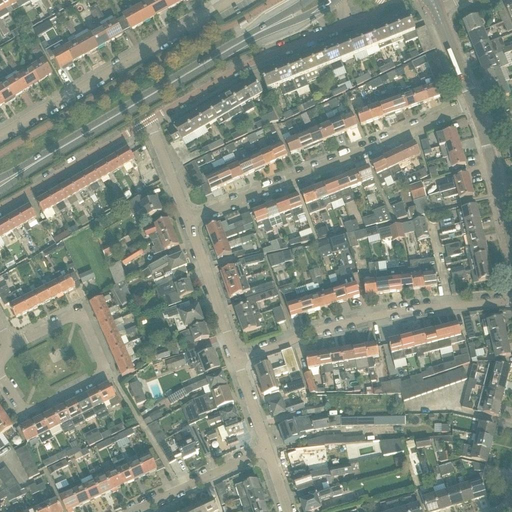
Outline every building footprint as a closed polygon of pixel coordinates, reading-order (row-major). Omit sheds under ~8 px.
[(0,0),(0,20),(9,15),(6,10),(0,0)] [(14,0),(0,0),(6,10),(11,7),(14,12),(17,10),(19,9),(14,0)] [(14,0),(19,9),(17,10),(22,18),(24,16),(23,15),(25,13),(22,7),(30,2),(28,0),(14,0)] [(146,0),(148,4),(155,17),(168,10),(162,0),(146,0)] [(162,0),(168,10),(180,3),(178,0),(162,0)] [(44,2),(42,3),(47,11),(49,10),(51,8),(47,2),(45,4),(44,2)] [(155,17),(148,4),(136,10),(143,24),(155,17)] [(95,16),(93,17),(97,25),(99,24),(102,23),(100,19),(104,17),(97,6),(94,8),(98,16),(96,17),(95,16)] [(98,16),(94,8),(89,11),(93,17),(95,16),(96,17),(98,16)] [(136,10),(123,17),(131,30),(143,24),(136,10)] [(506,23),(508,22),(503,12),(499,14),(503,23),(505,21),(506,23)] [(428,33),(426,27),(415,32),(409,16),(396,22),(404,41),(405,44),(418,39),(417,37),(428,33)] [(483,31),(481,27),(478,18),(464,23),(469,36),(483,31)] [(511,30),(511,29),(508,22),(506,23),(505,21),(503,23),(508,33),(511,30)] [(49,22),(39,27),(39,28),(43,35),(53,29),(49,22)] [(122,35),(115,22),(102,29),(110,42),(122,35)] [(404,41),(396,22),(384,26),(392,46),(404,41)] [(95,26),(98,31),(90,36),(97,49),(110,42),(102,29),(99,24),(97,25),(95,26)] [(392,46),(384,26),(372,31),(378,47),(378,46),(380,51),(392,46)] [(8,34),(5,28),(3,29),(2,27),(0,28),(0,29),(4,36),(8,34)] [(378,47),(372,31),(359,36),(366,51),(378,47)] [(488,44),(483,31),(469,36),(474,49),(488,44)] [(430,39),(428,33),(417,37),(418,39),(419,43),(430,39)] [(97,49),(90,36),(78,42),(85,56),(97,49)] [(359,36),(347,41),(353,56),(354,56),(356,63),(368,58),(365,52),(366,51),(359,36)] [(432,44),(430,39),(419,43),(421,49),(432,44)] [(353,56),(347,41),(335,46),(341,61),(353,56)] [(488,44),(474,49),(479,62),(501,54),(496,41),(488,44)] [(65,49),(54,56),(46,42),(41,45),(50,60),(54,58),(60,69),(73,62),(65,49)] [(78,42),(65,49),(73,62),(85,56),(78,42)] [(432,44),(421,49),(424,54),(435,50),(432,44)] [(36,59),(44,55),(38,45),(31,50),(36,59)] [(335,46),(323,51),(331,73),(344,68),(341,61),(335,46)] [(501,51),(500,52),(501,54),(502,54),(503,56),(504,56),(511,52),(511,50),(511,47),(510,47),(501,51)] [(331,73),(323,51),(310,56),(319,78),(331,73)] [(416,52),(409,55),(412,60),(419,57),(416,52)] [(436,53),(425,57),(427,63),(438,59),(436,53)] [(501,54),(479,62),(485,75),(499,70),(508,66),(504,56),(503,56),(502,54),(501,54)] [(412,60),(409,55),(403,58),(405,63),(412,60)] [(319,78),(310,56),(298,61),(307,83),(307,82),(319,78)] [(13,66),(15,64),(10,57),(6,59),(10,65),(12,64),(13,66)] [(425,57),(412,64),(415,70),(419,69),(427,64),(427,63),(425,57)] [(438,59),(427,63),(427,64),(429,69),(440,65),(438,59)] [(298,61),(286,66),(296,91),(309,86),(307,82),(307,83),(298,61)] [(31,69),(39,82),(51,75),(44,62),(31,69)] [(393,63),(386,66),(388,71),(395,68),(393,63)] [(12,64),(10,65),(14,73),(19,71),(15,64),(13,66),(12,64)] [(442,70),(440,65),(429,69),(431,74),(442,70)] [(296,91),(286,66),(274,71),(280,86),(284,96),(296,91)] [(388,71),(386,66),(379,70),(381,75),(388,71)] [(31,69),(19,77),(27,89),(39,82),(31,69)] [(444,76),(442,70),(431,74),(433,78),(433,80),(444,76)] [(499,70),(485,75),(490,88),(504,83),(499,70)] [(280,86),(274,71),(261,76),(267,91),(280,86)] [(362,78),(364,83),(371,79),(369,75),(362,78)] [(446,81),(444,76),(433,80),(435,86),(446,81)] [(19,77),(8,84),(15,97),(27,89),(19,77)] [(364,83),(362,78),(355,81),(357,86),(364,83)] [(433,80),(433,78),(421,82),(422,84),(421,84),(424,89),(428,102),(440,98),(435,86),(433,80)] [(15,97),(8,84),(5,79),(0,82),(0,98),(4,104),(8,101),(11,102),(15,100),(15,97)] [(254,80),(242,87),(250,101),(262,94),(254,80)] [(504,83),(490,88),(495,102),(509,96),(504,83)] [(424,89),(421,84),(410,88),(413,93),(417,106),(428,102),(424,89)] [(345,86),(338,89),(340,94),(347,91),(345,86)] [(242,87),(231,93),(242,113),(243,116),(255,109),(250,101),(242,87)] [(410,88),(399,92),(406,110),(417,106),(413,93),(410,88)] [(340,94),(338,89),(331,93),(333,98),(340,94)] [(398,89),(397,89),(392,91),(394,95),(388,97),(390,101),(395,114),(406,110),(399,92),(398,89)] [(231,93),(219,100),(230,120),(242,113),(231,93)] [(321,98),(314,101),(316,106),(323,102),(321,98)] [(219,100),(208,107),(216,121),(223,117),(226,122),(230,120),(219,100)] [(314,101),(302,107),(304,112),(316,106),(314,101)] [(390,101),(379,105),(384,118),(395,114),(390,101)] [(379,105),(368,109),(372,122),(384,118),(379,105)] [(208,107),(196,113),(205,128),(207,131),(211,129),(209,125),(216,121),(208,107)] [(302,107),(290,112),(293,117),(304,112),(302,107)] [(368,109),(356,113),(361,126),(372,122),(368,109)] [(293,117),(290,112),(283,116),(286,120),(293,117)] [(205,128),(196,113),(185,120),(193,134),(205,128)] [(274,113),(261,119),(262,122),(264,127),(272,123),(278,122),(274,113)] [(346,132),(341,120),(338,114),(336,116),(335,118),(328,121),(330,124),(335,137),(346,132)] [(352,115),(341,120),(346,132),(357,127),(352,115)] [(193,134),(185,120),(173,127),(176,131),(169,135),(174,143),(170,145),(174,150),(184,144),(182,141),(193,134)] [(330,124),(319,129),(324,141),(335,137),(330,124)] [(319,129),(308,133),(313,146),(324,141),(319,129)] [(245,130),(238,133),(240,138),(248,134),(245,130)] [(459,142),(455,131),(437,136),(440,148),(446,146),(459,142)] [(288,134),(283,137),(285,143),(291,155),(302,150),(297,138),(294,132),(288,134)] [(302,136),(297,138),(302,150),(313,146),(308,133),(306,132),(302,134),(302,136)] [(428,140),(421,142),(423,148),(424,152),(429,150),(430,150),(428,140)] [(221,141),(214,144),(216,149),(224,146),(221,141)] [(459,142),(446,146),(440,148),(443,159),(449,157),(462,154),(459,142)] [(184,144),(174,150),(177,155),(187,149),(184,144)] [(414,144),(403,149),(409,161),(420,156),(414,144)] [(281,145),(270,150),(276,162),(287,157),(281,145)] [(122,168),(123,167),(130,163),(134,170),(138,167),(127,149),(116,156),(122,168)] [(187,149),(177,155),(180,161),(190,155),(187,149)] [(403,149),(393,154),(398,166),(409,161),(403,149)] [(265,167),(259,155),(257,150),(247,155),(254,172),(265,167)] [(276,162),(270,150),(259,155),(265,167),(276,162)] [(197,151),(190,155),(193,160),(199,156),(197,151)] [(242,157),(235,160),(244,177),(254,172),(247,155),(245,152),(241,154),(242,157)] [(398,166),(393,154),(382,159),(391,178),(394,184),(399,182),(396,175),(401,173),(398,166)] [(465,166),(462,154),(449,157),(452,169),(465,166)] [(190,155),(180,161),(183,166),(193,160),(190,155)] [(116,156),(104,163),(111,174),(112,174),(119,170),(123,176),(127,174),(123,167),(122,168),(116,156)] [(204,158),(202,159),(206,165),(207,165),(211,163),(208,156),(204,158)] [(391,178),(382,159),(371,164),(381,186),(385,184),(384,181),(391,178)] [(244,177),(235,160),(225,165),(225,166),(233,182),(244,177)] [(194,162),(184,168),(187,174),(197,169),(194,162)] [(104,163),(93,169),(100,181),(101,180),(108,176),(113,185),(117,182),(112,174),(111,174),(104,163)] [(220,167),(214,170),(222,187),(233,182),(225,166),(220,168),(220,167)] [(375,185),(368,168),(357,172),(362,185),(364,190),(375,185)] [(438,178),(437,173),(435,168),(428,169),(431,180),(438,178)] [(93,169),(82,176),(89,188),(90,187),(97,183),(102,191),(106,189),(101,180),(100,181),(93,169)] [(197,169),(187,174),(189,179),(200,174),(197,169)] [(425,169),(416,174),(419,180),(424,178),(427,177),(425,169)] [(214,170),(203,175),(211,192),(222,187),(214,170)] [(357,172),(346,177),(351,189),(362,185),(357,172)] [(200,174),(189,179),(192,185),(203,180),(200,174)] [(416,174),(411,176),(405,179),(409,187),(420,183),(416,174)] [(468,175),(447,181),(448,185),(438,188),(440,194),(442,194),(471,186),(468,175)] [(89,188),(82,176),(71,182),(77,194),(79,194),(86,189),(91,198),(95,196),(90,187),(89,188)] [(346,177),(335,181),(341,198),(352,194),(350,189),(351,189),(346,177)] [(203,180),(192,185),(195,190),(205,185),(203,180)] [(335,181),(324,185),(329,198),(331,205),(339,202),(338,200),(342,199),(341,198),(335,181)] [(71,182),(59,189),(66,201),(67,200),(74,196),(79,205),(84,202),(79,194),(77,194),(71,182)] [(421,183),(420,183),(409,187),(408,187),(413,202),(426,198),(421,183)] [(324,185),(312,190),(321,211),(326,209),(322,200),(329,198),(324,185)] [(474,196),(471,186),(442,194),(443,200),(458,195),(460,200),(474,196)] [(66,201),(59,189),(48,196),(55,207),(56,207),(63,203),(68,211),(72,209),(67,200),(66,201)] [(321,211),(312,190),(301,194),(309,215),(321,211)] [(129,192),(123,195),(126,200),(132,197),(129,192)] [(297,195),(286,200),(293,218),(295,223),(299,222),(298,218),(305,215),(297,195)] [(55,207),(48,196),(36,202),(43,214),(52,209),(57,218),(61,215),(56,207),(55,207)] [(132,216),(142,212),(144,219),(161,213),(156,200),(145,204),(143,198),(128,204),(132,216)] [(430,214),(426,198),(413,202),(418,218),(430,214)] [(293,218),(286,200),(275,204),(282,224),(283,227),(288,226),(286,220),(287,220),(289,220),(290,220),(292,218),(293,218)] [(418,218),(413,202),(414,205),(408,207),(409,213),(406,214),(407,217),(408,220),(418,218)] [(407,217),(406,214),(406,215),(402,203),(391,208),(397,221),(407,217)] [(275,204),(264,208),(271,228),(282,224),(279,216),(275,204)] [(27,223),(36,218),(29,206),(18,213),(24,225),(23,226),(27,232),(31,230),(27,223)] [(377,225),(378,224),(392,221),(386,207),(373,212),(375,216),(374,216),(377,225)] [(476,207),(462,211),(457,212),(460,224),(465,223),(479,220),(476,207)] [(264,208),(252,212),(258,229),(263,227),(266,234),(272,232),(271,228),(264,208)] [(18,213),(6,220),(13,232),(12,232),(17,241),(21,239),(16,230),(23,226),(24,225),(18,213)] [(253,224),(249,213),(240,217),(243,222),(228,228),(226,222),(220,225),(220,224),(206,229),(210,240),(235,230),(243,227),(253,224)] [(362,219),(363,221),(365,228),(375,226),(377,225),(374,216),(362,219)] [(425,219),(413,222),(415,232),(416,232),(418,242),(430,240),(425,219)] [(6,220),(0,223),(0,235),(2,238),(1,239),(6,248),(10,245),(5,237),(12,232),(13,232),(6,220)] [(100,220),(95,222),(99,229),(104,227),(100,220)] [(174,233),(169,220),(154,226),(155,227),(144,231),(146,237),(147,236),(152,242),(174,233)] [(441,229),(454,225),(453,220),(439,223),(441,229)] [(460,224),(459,224),(462,236),(468,235),(482,232),(482,231),(480,226),(479,220),(465,223),(460,224)] [(351,223),(355,233),(360,231),(356,221),(351,223)] [(413,222),(401,225),(403,235),(404,235),(415,232),(413,222)] [(351,223),(344,225),(348,235),(355,233),(351,223)] [(401,225),(390,228),(392,238),(392,241),(405,239),(404,235),(403,235),(401,225)] [(454,225),(441,229),(442,234),(456,231),(454,225)] [(319,239),(329,235),(326,228),(316,231),(319,239)] [(377,228),(366,231),(367,239),(379,236),(378,231),(377,228)] [(392,238),(390,228),(378,231),(379,236),(380,241),(392,238)] [(310,229),(298,232),(299,237),(311,235),(310,229)] [(235,230),(210,240),(214,250),(228,245),(226,240),(237,235),(235,230)] [(69,231),(59,236),(61,241),(71,235),(69,231)] [(367,239),(366,231),(365,231),(355,233),(348,235),(346,236),(350,248),(351,249),(358,247),(357,242),(367,239)] [(482,232),(468,235),(470,247),(484,244),(482,232)] [(174,233),(152,242),(154,248),(152,249),(152,250),(152,251),(154,256),(165,252),(179,246),(174,233)] [(238,240),(228,245),(214,250),(218,260),(231,255),(229,249),(241,245),(241,246),(255,241),(253,235),(238,240)] [(314,241),(312,235),(300,239),(302,244),(314,241)] [(346,236),(328,241),(332,254),(350,248),(346,236)] [(302,244),(300,238),(289,242),(290,246),(302,244)] [(280,240),(276,241),(280,251),(288,250),(286,244),(282,245),(280,240)] [(280,251),(276,241),(270,244),(273,253),(280,251)] [(331,251),(327,241),(316,246),(320,256),(331,251)] [(105,258),(118,252),(115,244),(102,250),(105,258)] [(446,252),(460,249),(458,244),(445,247),(446,252)] [(487,256),(484,244),(470,247),(473,259),(487,256)] [(55,245),(50,248),(42,253),(46,258),(58,250),(55,245)] [(460,249),(446,252),(448,258),(449,258),(461,255),(460,249)] [(121,262),(124,267),(143,255),(140,250),(121,262)] [(234,254),(235,259),(245,257),(243,251),(234,254)] [(292,259),(290,252),(282,254),(284,261),(292,259)] [(284,261),(282,254),(268,257),(272,269),(285,264),(284,261)] [(182,255),(168,261),(166,258),(148,269),(152,276),(165,269),(170,267),(172,273),(187,267),(182,255)] [(234,268),(220,273),(222,273),(223,276),(221,277),(224,286),(226,285),(246,279),(245,279),(251,277),(247,267),(266,262),(263,255),(232,263),(234,268)] [(487,256),(473,259),(468,260),(471,272),(490,268),(487,256)] [(29,270),(26,263),(20,267),(23,273),(29,270)] [(127,280),(120,263),(114,265),(115,266),(111,267),(112,268),(109,269),(115,286),(127,280)] [(379,273),(379,271),(378,263),(373,264),(376,282),(378,295),(390,293),(387,273),(379,273)] [(422,264),(425,289),(425,292),(431,291),(431,288),(437,287),(436,274),(437,274),(436,266),(428,267),(427,263),(422,263),(422,264)] [(373,264),(370,264),(368,265),(370,276),(363,277),(366,296),(378,295),(376,282),(373,264)] [(422,264),(416,265),(417,268),(410,269),(413,290),(425,289),(422,264)] [(452,276),(465,273),(464,267),(450,271),(452,276)] [(360,297),(353,275),(346,277),(343,268),(338,269),(339,271),(348,301),(360,297)] [(401,292),(398,268),(387,270),(387,273),(390,293),(401,292)] [(404,268),(398,268),(401,292),(413,290),(410,269),(404,270),(404,268)] [(493,280),(490,268),(471,272),(474,284),(493,280)] [(322,284),(320,277),(317,269),(313,270),(315,278),(318,286),(322,284)] [(66,270),(56,274),(52,276),(56,283),(57,283),(63,295),(81,286),(75,273),(69,276),(66,270)] [(313,270),(309,272),(312,280),(313,284),(314,287),(318,286),(315,278),(313,270)] [(335,273),(337,280),(337,283),(330,285),(331,287),(337,304),(348,301),(339,271),(335,273)] [(95,279),(92,272),(80,277),(83,284),(95,279)] [(465,273),(452,276),(453,282),(467,279),(465,273)] [(224,286),(227,295),(229,294),(230,296),(228,297),(229,300),(250,292),(246,279),(226,285),(224,286)] [(57,283),(56,283),(48,287),(45,280),(41,282),(44,289),(46,288),(52,300),(63,295),(57,283)] [(189,282),(175,287),(173,281),(156,290),(159,299),(165,297),(168,308),(181,303),(180,300),(194,295),(189,282)] [(263,294),(274,290),(272,282),(260,286),(263,294)] [(46,288),(44,289),(37,293),(33,286),(29,288),(32,295),(34,294),(40,306),(52,300),(46,288)] [(11,294),(7,287),(0,290),(0,299),(4,307),(9,305),(16,319),(29,312),(22,300),(21,301),(14,305),(9,294),(11,294)] [(337,304),(331,287),(320,291),(325,308),(337,304)] [(319,289),(308,293),(314,312),(325,308),(320,291),(319,289)] [(25,299),(22,292),(21,290),(17,292),(21,301),(22,300),(29,312),(40,306),(34,294),(32,295),(25,299)] [(263,294),(239,302),(241,308),(235,310),(239,322),(260,315),(256,304),(278,296),(276,290),(274,290),(263,294)] [(122,291),(116,295),(122,306),(128,303),(122,291)] [(296,296),(297,296),(296,293),(284,296),(291,319),(302,315),(298,302),(296,296)] [(314,312),(308,293),(297,296),(296,296),(298,302),(302,315),(314,312)] [(104,304),(111,301),(109,296),(90,304),(96,318),(108,312),(107,311),(104,304)] [(108,312),(96,318),(101,329),(113,324),(113,323),(109,315),(119,311),(117,307),(107,311),(108,312)] [(162,313),(164,320),(179,319),(180,322),(182,321),(185,328),(203,322),(198,307),(180,314),(177,307),(162,313)] [(286,322),(281,308),(273,311),(277,325),(286,322)] [(261,320),(260,315),(239,322),(243,334),(260,328),(258,321),(261,320)] [(491,335),(505,332),(502,319),(495,321),(494,316),(486,318),(487,321),(482,322),(483,329),(489,328),(491,335)] [(463,318),(469,340),(475,338),(470,317),(463,318)] [(122,319),(113,323),(113,324),(101,329),(106,341),(118,336),(118,335),(115,327),(124,323),(122,319)] [(450,326),(446,327),(451,346),(457,344),(455,339),(461,337),(457,322),(452,323),(450,326)] [(182,333),(179,335),(182,341),(184,340),(192,337),(194,344),(186,347),(185,347),(187,354),(204,347),(201,341),(209,339),(204,326),(182,333)] [(446,327),(435,330),(440,351),(452,348),(451,346),(446,327)] [(440,351),(435,330),(423,333),(428,354),(440,351)] [(118,336),(106,341),(111,353),(124,348),(123,347),(120,339),(127,336),(125,332),(118,335),(118,336)] [(491,335),(492,341),(486,343),(487,348),(488,348),(507,344),(505,332),(491,335)] [(423,333),(412,336),(415,349),(416,355),(422,354),(422,356),(428,354),(423,333)] [(412,336),(400,339),(403,352),(415,349),(412,336)] [(405,360),(400,339),(388,342),(394,363),(405,360)] [(132,343),(123,347),(124,348),(111,353),(117,365),(129,360),(128,359),(125,351),(134,347),(132,343)] [(377,344),(365,346),(369,371),(371,383),(375,382),(373,369),(374,369),(373,358),(379,357),(377,344)] [(507,344),(488,348),(489,356),(495,354),(496,359),(510,356),(507,344)] [(365,346),(353,348),(355,362),(357,373),(362,372),(369,371),(365,346)] [(190,361),(187,362),(189,368),(200,364),(204,375),(220,369),(214,352),(207,355),(204,347),(187,354),(190,361)] [(355,362),(353,348),(341,350),(343,364),(355,362)] [(169,357),(167,350),(155,354),(157,361),(169,357)] [(343,364),(341,350),(329,352),(332,366),(343,364)] [(329,352),(318,354),(320,368),(332,366),(329,352)] [(310,353),(305,354),(308,370),(320,368),(318,354),(313,355),(310,353)] [(137,355),(128,359),(129,360),(117,365),(122,378),(134,372),(130,363),(139,359),(137,355)] [(454,359),(455,362),(456,368),(469,364),(467,355),(454,359)] [(186,366),(183,356),(165,362),(168,372),(186,366)] [(299,374),(297,365),(294,356),(283,359),(286,367),(272,372),(269,364),(260,367),(260,368),(255,370),(255,371),(255,372),(254,373),(255,377),(257,377),(259,383),(274,378),(288,373),(290,377),(299,374)] [(455,362),(443,365),(445,372),(456,368),(455,362)] [(490,364),(486,376),(506,381),(509,369),(490,364)] [(432,368),(434,376),(445,372),(443,365),(432,369),(432,368)] [(434,376),(432,368),(426,370),(426,372),(421,374),(421,375),(422,380),(434,376)] [(457,371),(461,382),(467,380),(467,379),(463,369),(457,371)] [(457,371),(452,373),(455,384),(461,382),(457,371)] [(317,394),(310,373),(304,375),(310,394),(317,394)] [(455,384),(452,373),(446,375),(450,386),(455,384)] [(290,377),(292,384),(282,388),(285,396),(305,390),(299,374),(290,377)] [(195,385),(189,387),(192,393),(203,388),(209,386),(211,391),(226,386),(222,375),(195,385)] [(423,383),(422,380),(421,375),(410,378),(412,387),(417,385),(423,383)] [(450,386),(446,375),(440,377),(444,388),(450,386)] [(486,376),(484,388),(503,393),(506,381),(486,376)] [(440,377),(434,379),(438,390),(444,388),(440,377)] [(274,378),(259,383),(261,389),(260,390),(261,394),(263,395),(264,396),(269,394),(270,395),(279,392),(278,391),(279,391),(274,378)] [(434,379),(428,381),(432,392),(438,390),(434,379)] [(399,391),(402,390),(400,381),(390,383),(393,395),(401,395),(399,391)] [(428,381),(423,383),(426,394),(432,392),(428,381)] [(139,383),(130,386),(137,406),(146,402),(139,383)] [(393,395),(390,383),(381,384),(383,395),(393,395)] [(426,394),(423,383),(417,385),(421,396),(426,394)] [(468,384),(465,396),(470,397),(473,385),(468,384)] [(108,385),(97,391),(104,405),(109,402),(112,408),(119,405),(116,398),(115,398),(108,385)] [(417,385),(412,387),(411,387),(415,398),(421,396),(417,385)] [(415,398),(411,387),(405,389),(409,400),(415,398)] [(503,393),(484,388),(481,400),(501,405),(503,393)] [(228,389),(193,401),(182,408),(189,427),(190,428),(195,425),(194,424),(207,418),(206,415),(233,404),(228,389)] [(405,389),(402,390),(399,391),(401,395),(403,402),(409,400),(405,389)] [(170,406),(187,397),(183,390),(167,399),(167,400),(170,406)] [(106,408),(104,405),(97,391),(86,396),(95,414),(102,411),(102,410),(106,408)] [(86,396),(75,402),(85,422),(96,416),(95,414),(86,396)] [(470,397),(465,396),(462,408),(472,411),(474,406),(468,404),(470,397)] [(501,405),(481,400),(478,412),(497,417),(501,405)] [(286,409),(283,401),(268,406),(272,418),(304,408),(302,403),(286,409)] [(85,422),(75,402),(64,407),(74,427),(85,422)] [(323,405),(301,410),(303,417),(324,413),(323,405)] [(74,427),(64,407),(53,412),(60,426),(65,435),(68,434),(67,427),(72,424),(74,427)] [(235,410),(226,413),(214,418),(208,420),(210,425),(217,423),(222,421),(224,427),(239,421),(235,410)] [(158,411),(149,416),(152,423),(162,418),(158,411)] [(53,412),(42,418),(53,439),(50,432),(60,426),(53,412)] [(341,417),(328,418),(327,415),(312,418),(311,417),(292,420),(293,424),(279,429),(284,445),(306,438),(305,433),(330,428),(329,428),(341,427),(341,417)] [(403,426),(403,415),(341,417),(341,427),(403,426)] [(0,436),(13,428),(6,417),(0,421),(0,436)] [(53,439),(42,418),(31,423),(38,437),(42,445),(53,439)] [(244,433),(239,421),(224,427),(229,439),(226,440),(228,446),(238,443),(236,436),(244,433)] [(38,437),(31,423),(20,429),(27,443),(38,437)] [(163,434),(156,423),(147,428),(154,439),(163,434)] [(480,424),(477,436),(492,440),(495,428),(480,424)] [(116,428),(118,433),(125,430),(122,425),(116,428)] [(195,425),(190,428),(195,438),(198,445),(204,442),(201,435),(200,435),(195,425)] [(116,428),(108,432),(110,437),(118,433),(116,428)] [(125,433),(127,438),(134,435),(132,430),(125,433)] [(217,439),(215,432),(207,435),(209,442),(217,439)] [(100,436),(93,439),(96,444),(103,440),(100,436)] [(348,444),(362,443),(362,437),(343,438),(343,436),(324,437),(324,439),(315,440),(307,442),(308,447),(316,446),(320,446),(326,446),(348,444)] [(477,436),(474,448),(489,452),(492,440),(477,436)] [(192,442),(190,438),(176,444),(178,448),(184,460),(196,454),(196,455),(198,454),(197,451),(200,449),(197,444),(194,445),(192,442)] [(105,449),(112,445),(110,440),(103,444),(105,449)] [(431,448),(429,440),(415,442),(417,450),(431,448)] [(176,461),(165,441),(158,445),(169,465),(176,461)] [(462,445),(460,450),(459,457),(486,464),(489,452),(474,448),(467,447),(467,446),(462,445)] [(298,452),(288,455),(293,469),(297,468),(298,470),(302,468),(301,466),(326,458),(326,446),(320,446),(308,447),(297,448),(298,452)] [(18,458),(29,452),(26,447),(15,452),(18,458)] [(81,452),(79,448),(72,451),(75,456),(81,453),(81,452)] [(148,452),(150,457),(138,462),(145,476),(156,471),(153,463),(159,460),(153,449),(148,452)] [(81,453),(83,458),(89,454),(87,450),(81,452),(81,453)] [(72,451),(66,454),(66,452),(61,455),(63,460),(67,457),(68,459),(74,456),(75,456),(72,451)] [(29,452),(18,458),(21,463),(31,458),(29,452)] [(445,453),(438,455),(440,463),(447,461),(445,453)] [(61,455),(56,457),(50,460),(52,465),(63,460),(61,455)] [(406,466),(404,457),(394,459),(396,468),(406,466)] [(34,463),(31,458),(21,463),(23,469),(34,463)] [(52,465),(50,460),(43,463),(45,468),(52,465)] [(134,481),(127,467),(125,461),(113,466),(123,486),(134,481)] [(145,476),(138,462),(127,467),(134,481),(145,476)] [(37,469),(34,463),(23,469),(26,474),(37,469)] [(484,472),(485,467),(485,466),(472,463),(474,472),(484,472)] [(439,468),(442,477),(453,473),(451,464),(439,468)] [(59,465),(52,468),(55,473),(62,470),(59,465)] [(331,479),(352,475),(350,465),(329,470),(331,479)] [(123,486),(113,466),(103,471),(105,477),(112,491),(113,494),(118,491),(117,489),(123,486)] [(6,468),(0,471),(0,479),(9,473),(6,468)] [(37,469),(26,474),(29,480),(40,474),(37,469)] [(324,471),(308,474),(293,479),(295,486),(294,487),(295,490),(297,490),(297,492),(313,486),(310,479),(325,476),(324,471)] [(13,478),(9,473),(0,479),(3,485),(13,478)] [(482,474),(468,479),(468,480),(469,485),(474,500),(486,497),(481,482),(483,475),(482,474)] [(105,477),(94,482),(101,497),(112,491),(105,477)] [(13,478),(3,485),(7,490),(8,491),(17,485),(13,478)] [(244,486),(243,484),(235,487),(240,500),(261,493),(257,481),(244,486)] [(80,482),(69,487),(79,507),(90,502),(83,488),(80,482)] [(94,482),(83,488),(90,502),(101,497),(94,482)] [(229,504),(226,494),(223,483),(215,487),(221,506),(229,504)] [(360,489),(358,483),(348,486),(349,492),(360,489)] [(22,491),(17,485),(8,491),(10,497),(13,495),(20,492),(22,491)] [(39,493),(37,488),(35,485),(29,488),(32,496),(39,493)] [(43,485),(37,488),(39,493),(46,489),(43,485)] [(474,500),(469,485),(458,489),(463,504),(474,500)] [(435,496),(432,486),(427,488),(427,493),(421,495),(426,511),(437,511),(439,511),(435,496)] [(69,487),(58,492),(67,511),(79,507),(69,487)] [(331,490),(326,492),(310,497),(311,499),(301,503),(304,511),(310,511),(320,509),(318,503),(329,499),(341,495),(340,488),(331,491),(331,490)] [(458,489),(446,493),(451,508),(463,504),(458,489)] [(7,490),(0,494),(0,500),(1,501),(8,498),(10,497),(8,491),(7,490)] [(24,490),(22,491),(20,492),(13,495),(15,500),(26,495),(24,490)] [(261,493),(240,500),(243,511),(264,504),(261,493)] [(446,493),(435,496),(439,511),(451,508),(446,493)] [(6,499),(8,503),(15,500),(13,495),(10,497),(8,498),(6,499)] [(61,511),(56,500),(54,495),(43,500),(43,501),(45,506),(48,511),(61,511)] [(218,511),(213,500),(202,505),(204,511),(218,511)] [(48,511),(45,506),(43,501),(32,506),(34,511),(48,511)]
